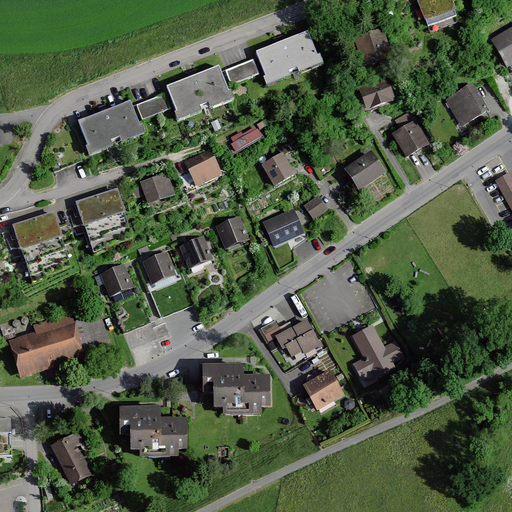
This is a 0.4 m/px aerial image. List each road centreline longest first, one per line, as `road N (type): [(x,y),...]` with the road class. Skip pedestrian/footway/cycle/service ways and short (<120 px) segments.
road 1 (tertiary): [(511,131),(186,351),(96,387),(27,394)]
road 2 (residential): [(0,198),(24,169),(45,121),(70,99),(321,0)]
road 3 (track): [(511,364),(205,511)]
